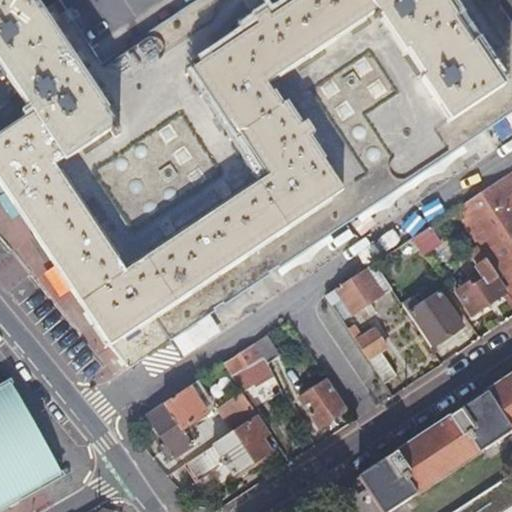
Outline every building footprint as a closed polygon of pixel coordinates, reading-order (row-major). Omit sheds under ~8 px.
[(0,0),(0,70),(34,121),(88,83),(31,0),(0,0)] [(212,0),(88,83),(34,121),(0,143),(0,186),(115,354),(132,374),(511,113),(511,25),(494,0),(212,0)] [(511,172),(454,211),(511,300),(511,299),(511,172)] [(427,228),(410,239),(422,257),(439,245),(427,228)] [(494,280),(496,279),(477,250),(467,257),(470,261),(469,264),(482,282),(471,289),(468,284),(453,293),(469,317),(503,296),(494,280)] [(378,297),(362,271),(334,290),(351,315),(378,297)] [(417,295),(400,306),(428,348),(459,328),(437,294),(423,304),(417,295)] [(352,327),(346,331),(350,336),(355,332),(352,327)] [(373,331),(354,343),(382,386),(395,377),(379,352),(384,348),(373,331)] [(253,344),(265,365),(279,355),(266,335),(253,344)] [(255,388),(272,376),(265,365),(253,344),(222,365),(241,393),(253,385),(255,388)] [(511,511),(511,375),(353,481),(357,488),(361,485),(379,511),(388,511),(509,434),(511,432),(511,511)] [(316,428),(345,410),(325,381),(298,399),(316,428)] [(0,508),(60,476),(10,384),(1,388),(0,386),(0,508)] [(157,408),(144,416),(173,459),(191,447),(189,443),(193,440),(186,428),(205,414),(187,388),(157,408)] [(233,431),(256,416),(241,393),(217,409),(233,431)] [(233,431),(182,464),(195,483),(224,465),(232,477),(268,452),(265,448),(274,442),(256,416),(233,431)] [(453,511),(506,511),(511,508),(511,489),(505,479),(453,511)]
